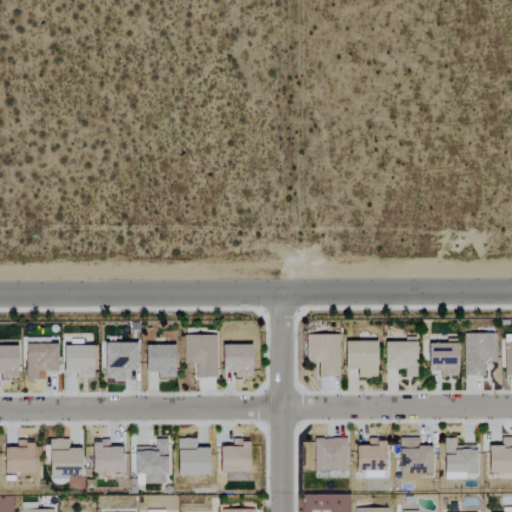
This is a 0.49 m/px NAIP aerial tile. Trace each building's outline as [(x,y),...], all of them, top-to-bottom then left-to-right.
[(338,377),(338,334),(305,335),(305,362),(317,362),(317,377),(338,377)] [(462,334),(462,377),(483,377),(483,363),(494,363),(494,334),(462,334)] [(182,365),(195,365),(195,378),(215,378),(215,335),(182,336),(182,365)] [(511,335),(502,336),(503,376),(511,376),(511,335)] [(374,342),(342,341),(341,369),(356,370),(356,378),(374,378),(374,342)] [(101,343),(102,379),(123,379),(122,371),(135,371),(134,342),(101,343)] [(381,343),(382,370),(403,369),(403,377),(415,377),(414,342),(381,343)] [(425,371),(439,372),(439,377),(455,377),(455,344),(425,343),(425,371)] [(54,344),(22,344),(23,380),(37,379),(36,372),(55,371),(54,344)] [(233,378),(249,378),(249,344),(218,345),(219,372),(233,372),(233,378)] [(0,345),(0,379),(14,379),(13,345),(0,345)] [(74,373),(74,379),(91,378),(89,345),(60,346),(60,374),(74,373)] [(156,378),(171,378),(171,345),(141,345),(142,373),(156,372),(156,378)] [(485,446),(486,474),(511,473),(511,437),(499,438),(499,446),(485,446)] [(313,472),(346,471),(345,438),(312,439),(313,472)] [(47,439),(46,476),(78,477),(79,449),(67,448),(67,440),(47,439)] [(175,476),(206,475),(205,447),(195,448),(194,439),(174,439),(175,476)] [(217,446),(216,472),(246,472),(246,440),(230,439),(230,447),(217,446)] [(442,480),(464,480),(464,473),(474,473),(475,446),(455,446),(455,439),(442,439),(442,480)] [(120,446),(109,446),(109,441),(89,440),(88,473),(119,474),(120,446)] [(31,473),(30,442),(15,442),(15,448),(1,448),(1,473),(31,473)]
